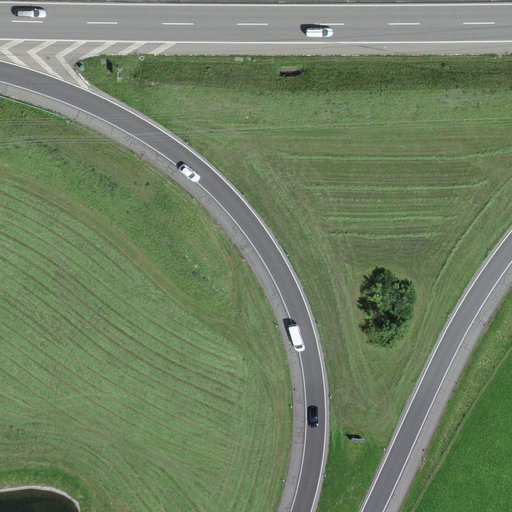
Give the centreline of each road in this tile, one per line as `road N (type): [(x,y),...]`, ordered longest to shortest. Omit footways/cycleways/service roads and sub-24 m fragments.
road 1 (motorway): [(0,76),(134,129),(207,183),(254,235),(290,298),(310,368),(313,436),(298,511)]
road 2 (motorway): [(0,22),(511,24)]
road 3 (motorway): [(379,511),(443,369),(511,255)]
